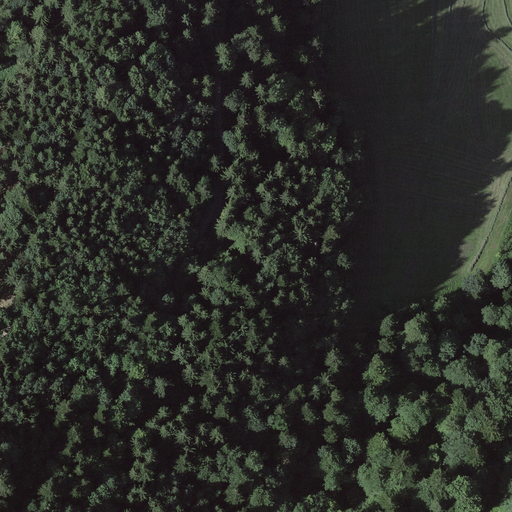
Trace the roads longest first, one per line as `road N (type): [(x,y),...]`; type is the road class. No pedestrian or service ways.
road 1 (track): [(20,511),(209,213),(220,159),(212,58),(220,0)]
road 2 (track): [(108,511),(138,404),(216,230),(218,186)]
